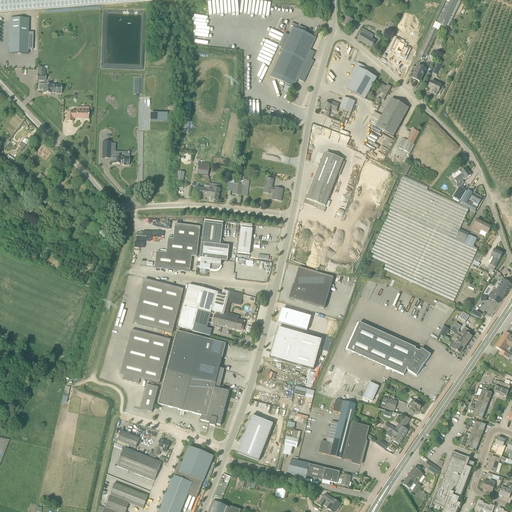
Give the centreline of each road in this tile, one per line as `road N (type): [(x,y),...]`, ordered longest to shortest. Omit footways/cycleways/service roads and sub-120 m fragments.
road 1 (unclassified): [(511,261),(463,144),(356,44),(330,30)]
road 2 (primary): [(380,501),(508,309)]
road 3 (unclassified): [(291,217),(310,91),(330,30)]
road 4 (residential): [(291,217),(211,206),(117,208)]
road 5 (unclassified): [(117,208),(0,84)]
road 6 (unclassified): [(226,451),(274,290)]
road 7 (unclassified): [(274,290),(124,270)]
